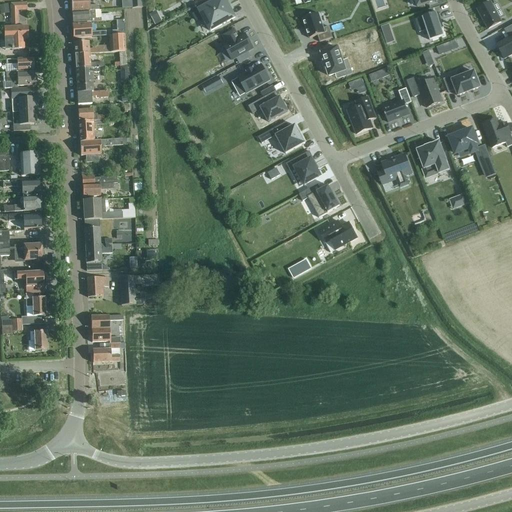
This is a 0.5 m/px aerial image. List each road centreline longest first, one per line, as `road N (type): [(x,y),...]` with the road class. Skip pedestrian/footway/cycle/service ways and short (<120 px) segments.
road 1 (trunk): [(511,445),(281,492),(0,505)]
road 2 (unclassified): [(71,440),(117,461),(190,461),(371,439),(511,404)]
road 3 (tertiary): [(71,440),(79,393),(55,0)]
road 4 (trunk): [(285,511),(511,465)]
road 5 (residential): [(243,0),(333,162)]
road 6 (residential): [(333,162),(503,96)]
